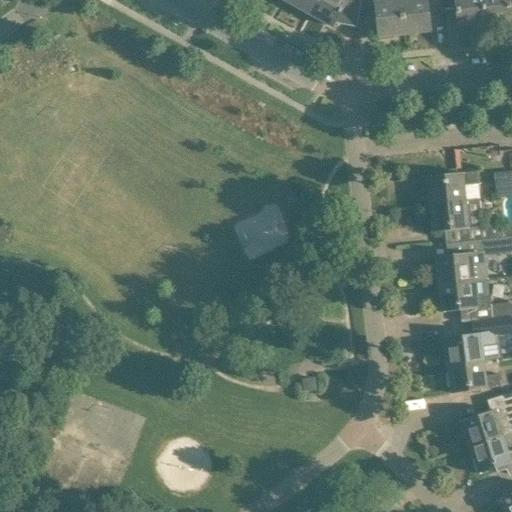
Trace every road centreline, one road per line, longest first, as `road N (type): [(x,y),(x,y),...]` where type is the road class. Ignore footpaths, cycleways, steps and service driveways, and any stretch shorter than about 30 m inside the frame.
road 1 (unclassified): [(372,424),(385,379),(360,150)]
road 2 (residential): [(342,99),(181,0)]
road 3 (unclassified): [(342,99),(511,80)]
road 4 (residential): [(360,150),(511,132)]
road 5 (unclassified): [(283,511),(364,442),(372,424)]
